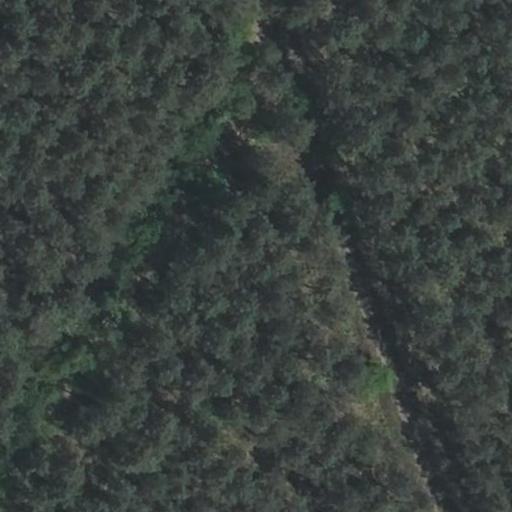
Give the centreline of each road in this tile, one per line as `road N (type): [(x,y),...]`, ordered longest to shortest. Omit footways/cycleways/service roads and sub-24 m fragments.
road 1 (track): [(254,0),(445,511)]
road 2 (track): [(0,397),(257,8)]
